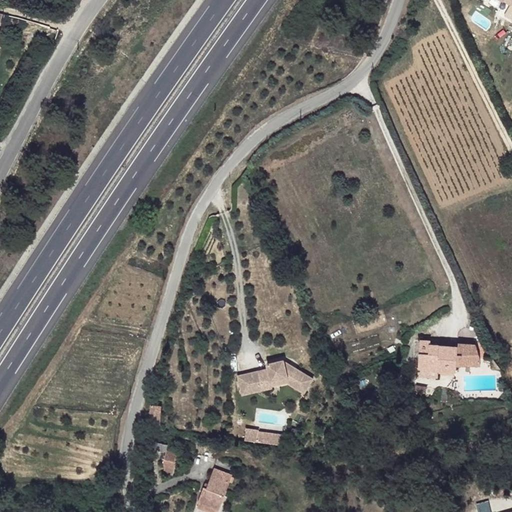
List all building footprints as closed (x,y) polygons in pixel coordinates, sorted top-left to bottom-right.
[(481,365),(480,356),(476,344),(474,344),(458,343),(458,346),(431,344),(431,340),(420,340),(418,376),(438,377),(438,370),(457,371),(457,365),(481,365)] [(501,368),(493,358),(492,358),(492,369),(501,368)] [(273,386),(272,381),(288,377),(307,389),(313,379),(296,368),(293,372),(287,369),(289,364),(284,361),(284,360),(267,363),(268,368),(238,376),(242,392),(263,387),(263,390),(273,387),(273,386)] [(293,372),(296,368),(289,364),(287,369),(293,372)] [(307,389),(288,377),(272,381),(273,386),(287,382),(304,393),(307,389)] [(422,395),(428,387),(416,384),(416,387),(416,388),(416,389),(417,390),(418,392),(422,395)] [(242,395),(263,390),(263,387),(242,392),(242,395)] [(160,425),(162,405),(152,404),(150,423),(160,425)] [(245,440),(257,442),(258,432),(258,430),(247,429),(245,440)] [(283,435),(258,432),(257,442),(281,445),(283,435)] [(173,474),(177,453),(167,451),(164,465),(166,466),(164,472),(173,474)] [(219,510),(233,474),(215,467),(207,487),(204,486),(198,503),(199,503),(218,510),(219,510)] [(476,503),(478,511),(491,511),(488,500),(476,503)] [(217,511),(218,510),(199,503),(197,508),(207,511),(217,511)]
